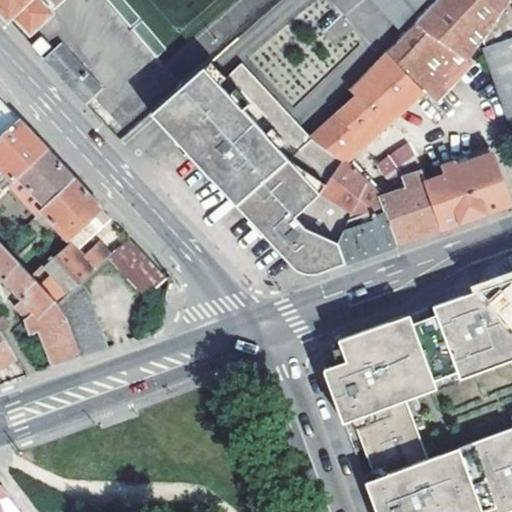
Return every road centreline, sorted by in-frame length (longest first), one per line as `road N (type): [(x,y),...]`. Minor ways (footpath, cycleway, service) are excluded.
road 1 (tertiary): [(0,52),(254,330)]
road 2 (secondary): [(254,330),(511,239)]
road 3 (secondary): [(0,419),(254,330)]
road 4 (unknown): [(127,193),(154,167),(181,166),(271,269)]
road 5 (secondary): [(254,330),(283,383),(330,511)]
